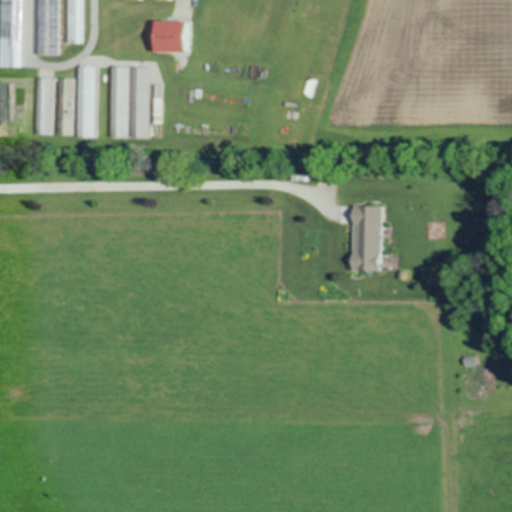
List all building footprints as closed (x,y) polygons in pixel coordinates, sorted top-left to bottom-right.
[(21,0),(0,0),(0,66),(20,67),(21,0)] [(40,0),(38,56),(62,57),(63,24),(72,24),(72,32),(78,32),(79,0),(71,0),(40,0)] [(189,53),(190,22),(159,22),(159,53),(189,53)] [(114,67),(112,137),(129,138),(131,68),(114,67)] [(149,138),(151,67),(134,67),(132,137),(149,138)] [(81,68),(80,137),(97,138),(98,68),(81,68)] [(37,134),(53,135),(54,77),(38,77),(37,134)] [(58,135),(74,135),(75,78),(60,78),(58,135)] [(384,269),(386,205),(358,204),(356,269),(384,269)]
